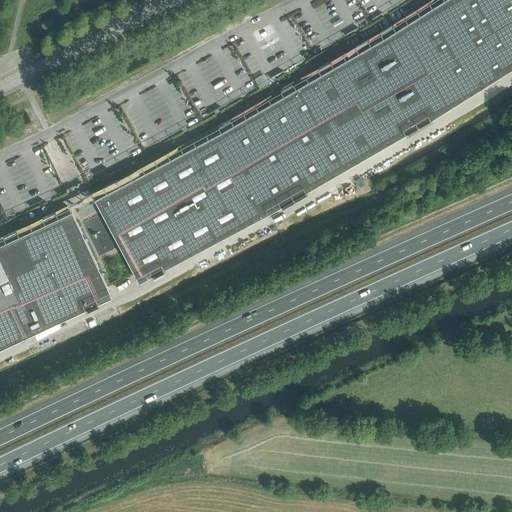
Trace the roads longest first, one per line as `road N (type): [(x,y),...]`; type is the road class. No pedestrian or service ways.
road 1 (motorway): [(0,466),(511,231)]
road 2 (motorway): [(511,203),(0,436)]
road 3 (residential): [(0,158),(301,0)]
road 4 (tertiary): [(0,88),(172,0)]
